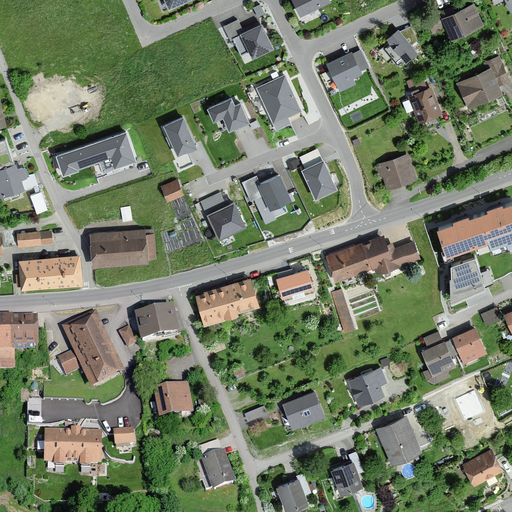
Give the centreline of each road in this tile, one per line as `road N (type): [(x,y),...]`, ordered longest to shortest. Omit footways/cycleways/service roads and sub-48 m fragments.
road 1 (residential): [(89,295),(84,254),(0,55)]
road 2 (residential): [(176,280),(250,470)]
road 3 (tertiary): [(176,280),(365,224)]
road 4 (residential): [(365,224),(350,167),(299,53)]
road 5 (residential): [(511,142),(408,194),(398,214)]
road 6 (residential): [(299,53),(420,0)]
road 7 (residential): [(236,0),(157,32),(143,28),(129,0)]
road 8 (tertiary): [(398,214),(511,173)]
